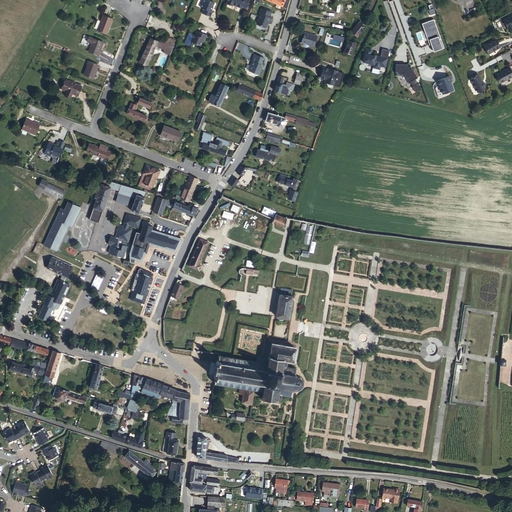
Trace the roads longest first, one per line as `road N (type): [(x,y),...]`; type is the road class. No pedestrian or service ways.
road 1 (residential): [(189,460),(374,477),(511,501)]
road 2 (residential): [(189,460),(0,405)]
road 3 (secondary): [(147,343),(183,248),(222,184)]
road 4 (residential): [(92,131),(138,9),(119,0)]
road 5 (secondary): [(222,184),(254,131),(280,52)]
road 6 (residential): [(222,184),(92,131)]
road 7 (secondary): [(189,460),(196,386),(147,343)]
